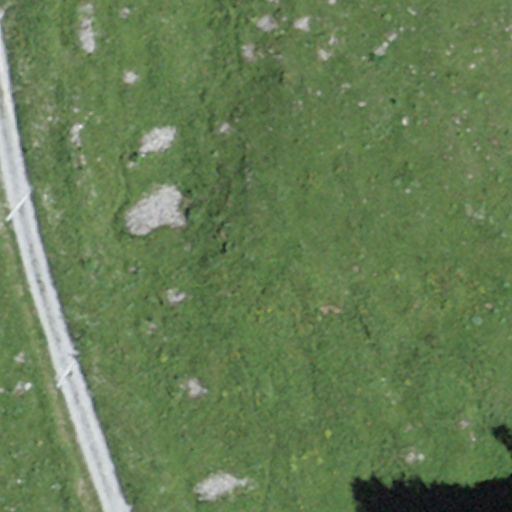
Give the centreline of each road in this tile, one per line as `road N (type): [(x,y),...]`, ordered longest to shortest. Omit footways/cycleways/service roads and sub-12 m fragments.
road 1 (track): [(0,69),(83,434),(113,511)]
road 2 (track): [(65,0),(49,93),(58,327)]
